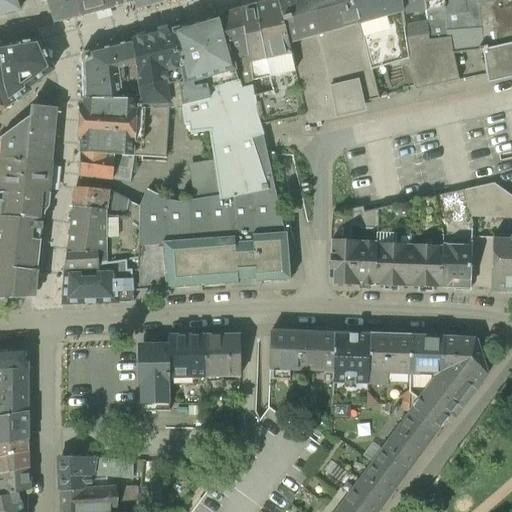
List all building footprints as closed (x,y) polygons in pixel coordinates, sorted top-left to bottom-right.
[(15,0),(0,0),(0,17),(19,12),(15,0)] [(63,21),(81,17),(76,0),(47,0),(52,14),(54,14),(55,17),(62,15),(63,21)] [(111,9),(108,0),(76,0),(81,17),(111,9)] [(108,0),(111,9),(132,3),(130,0),(108,0)] [(379,100),(371,72),(352,0),(282,0),(278,1),(307,116),(308,121),(314,120),(313,115),(379,100)] [(409,61),(410,61),(407,40),(406,28),(404,15),(401,0),(352,0),(371,72),(400,63),(409,61)] [(401,0),(404,15),(425,10),(424,4),(423,0),(401,0)] [(449,39),(448,32),(444,0),(423,0),(424,4),(425,10),(429,37),(430,41),(449,39)] [(444,0),(448,32),(481,30),(478,5),(496,3),(496,0),(444,0)] [(481,30),(484,51),(511,44),(511,0),(496,0),(496,3),(478,5),(481,30)] [(255,97),(257,113),(261,127),(290,120),(307,116),(278,1),(257,6),(267,61),(270,79),(273,92),(255,97)] [(267,61),(257,6),(241,11),(250,55),(252,64),(267,61)] [(429,37),(425,10),(404,15),(406,28),(407,40),(414,39),(429,37)] [(241,11),(220,17),(232,61),(240,58),(250,55),(241,11)] [(180,90),(183,107),(210,101),(209,90),(207,88),(204,86),(202,80),(235,70),(232,61),(220,17),(174,31),(183,69),(184,74),(178,79),(180,90)] [(123,27),(111,31),(115,45),(127,41),(123,27)] [(484,51),(481,30),(448,32),(449,39),(430,41),(429,37),(414,39),(407,40),(410,61),(454,55),(484,51)] [(173,80),(174,90),(180,90),(178,79),(184,74),(183,69),(174,31),(158,35),(167,81),(173,80)] [(158,35),(132,42),(136,66),(142,102),(142,104),(171,105),(167,81),(158,35)] [(40,41),(14,45),(28,89),(53,71),(40,41)] [(84,100),(122,101),(118,69),(136,66),(132,42),(82,54),(84,100)] [(511,44),(484,51),(487,75),(489,84),(511,79),(511,44)] [(14,45),(0,46),(0,95),(5,108),(6,107),(7,108),(30,92),(28,89),(14,45)] [(245,84),(254,81),(252,64),(250,55),(240,58),(245,84)] [(410,66),(415,91),(460,81),(454,55),(410,61),(409,61),(400,63),(401,68),(410,66)] [(267,61),(252,64),(254,81),(254,82),(270,79),(267,61)] [(285,233),(283,223),(267,153),(263,136),(261,127),(257,113),(255,97),(253,87),(243,89),(237,70),(235,70),(202,80),(204,86),(207,88),(209,90),(210,101),(183,107),(183,108),(186,126),(190,126),(192,135),(211,132),(215,162),(220,197),(196,201),(180,203),(170,202),(162,199),(148,191),(140,207),(140,209),(140,220),(139,229),(139,242),(138,260),(138,271),(134,272),(134,293),(166,291),(162,243),(285,234),(285,233)] [(171,109),(183,108),(183,107),(180,90),(174,90),(173,80),(167,81),(171,105),(171,109)] [(84,100),(83,119),(137,122),(139,102),(122,101),(84,100)] [(142,102),(139,102),(137,122),(135,157),(166,158),(171,109),(171,105),(142,104),(142,102)] [(0,140),(0,158),(53,164),(57,114),(32,112),(31,118),(0,140)] [(135,157),(137,122),(83,119),(81,153),(115,156),(135,157)] [(112,181),(114,168),(115,156),(81,153),(79,176),(112,181)] [(135,157),(115,156),(114,168),(133,170),(135,157)] [(50,193),(53,164),(0,158),(0,194),(49,193),(50,193)] [(190,166),(196,201),(220,197),(215,162),(190,166)] [(114,168),(112,181),(131,184),(133,170),(114,168)] [(509,223),(509,239),(511,239),(511,197),(498,187),(494,185),(465,191),(471,218),(504,219),(509,223)] [(74,208),(106,211),(109,193),(101,191),(76,189),(74,208)] [(471,218),(465,191),(436,197),(444,233),(443,246),(454,246),(454,242),(472,242),(473,238),(473,226),(471,218)] [(0,218),(44,221),(45,205),(49,201),(49,193),(0,194),(0,218)] [(117,220),(125,220),(129,202),(111,193),(109,193),(106,211),(105,219),(117,220)] [(377,230),(376,243),(376,245),(443,247),(443,246),(444,233),(436,197),(435,198),(379,210),(378,210),(377,230)] [(129,202),(125,220),(140,220),(140,209),(140,207),(129,202)] [(69,240),(103,240),(104,230),(105,219),(106,211),(74,208),(69,240)] [(364,213),(363,208),(356,210),(333,214),(332,236),(351,237),(352,226),(361,227),(361,230),(377,230),(378,210),(364,213)] [(0,301),(20,300),(36,299),(39,272),(37,272),(40,243),(41,244),(43,229),(44,221),(0,218),(0,301)] [(104,230),(116,231),(116,229),(117,220),(105,219),(104,230)] [(139,229),(140,220),(125,220),(117,220),(116,229),(139,229)] [(139,242),(139,229),(116,229),(116,231),(115,240),(139,242)] [(288,233),(285,234),(162,243),(166,291),(291,281),(288,233)] [(471,288),(491,289),(493,239),(473,238),(472,242),(471,288)] [(511,239),(509,239),(493,239),(491,289),(491,290),(511,291),(511,239)] [(68,254),(65,271),(98,270),(99,266),(97,254),(102,253),(103,240),(69,240),(68,254)] [(138,260),(139,242),(115,240),(114,253),(115,264),(132,262),(138,260)] [(359,286),(375,286),(376,245),(376,243),(351,242),(332,241),(331,271),(334,272),(333,286),(359,286)] [(471,291),(471,288),(472,242),(454,242),(454,246),(443,246),(443,247),(442,289),(446,289),(471,291)] [(375,287),(442,289),(443,247),(376,245),(375,286),(375,287)] [(99,266),(115,264),(114,253),(102,253),(97,254),(99,266)] [(115,264),(99,266),(98,270),(65,271),(63,306),(134,304),(133,293),(134,293),(134,272),(138,271),(138,260),(132,262),(115,264)] [(307,372),(308,334),(308,333),(271,332),(270,371),(307,372)] [(335,335),(308,334),(307,372),(334,373),(335,335)] [(370,336),(335,335),(334,373),(334,383),(368,384),(368,374),(370,336)] [(412,337),(370,336),(368,374),(410,375),(412,337)] [(240,337),(206,338),(207,378),(241,377),(240,337)] [(444,338),(412,337),(410,375),(442,376),(444,338)] [(170,379),(207,378),(206,338),(170,338),(170,345),(170,350),(170,379)] [(476,340),(444,338),(442,376),(422,402),(446,421),(450,416),(454,419),(476,390),(488,376),(488,375),(476,340)] [(141,413),(170,413),(170,406),(170,379),(170,350),(160,350),(161,345),(139,346),(140,386),(141,386),(141,413)] [(0,375),(3,374),(4,373),(28,371),(27,351),(0,352),(0,375)] [(3,374),(3,389),(28,386),(28,378),(28,371),(4,373),(3,374)] [(422,402),(442,376),(410,375),(409,393),(419,400),(422,402)] [(0,418),(28,414),(28,386),(3,389),(0,389),(0,418)] [(409,414),(437,434),(446,421),(422,402),(419,400),(409,393),(409,414)] [(0,445),(29,440),(28,414),(0,418),(0,445)] [(409,414),(372,464),(399,485),(437,434),(409,414)] [(0,459),(29,453),(29,440),(0,445),(0,459)] [(0,459),(0,476),(29,469),(29,453),(0,459)] [(61,461),(62,492),(94,490),(94,487),(104,487),(105,473),(118,474),(127,476),(129,475),(129,463),(103,461),(97,461),(61,461)] [(372,464),(352,492),(378,511),(379,511),(399,485),(372,464)] [(0,498),(26,492),(30,491),(30,490),(29,469),(0,476),(0,498)] [(61,511),(117,511),(118,489),(94,490),(62,492),(61,511)] [(126,489),(118,489),(117,511),(138,511),(137,489),(126,489)] [(26,511),(27,496),(26,492),(0,498),(0,511),(26,511)] [(378,511),(352,492),(345,501),(359,511),(378,511)] [(359,511),(345,501),(337,511),(359,511)]
